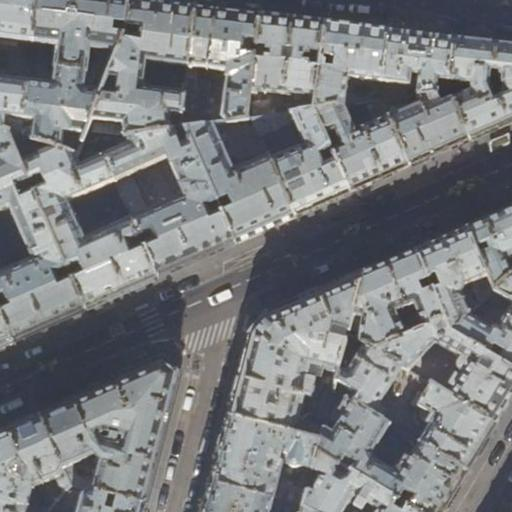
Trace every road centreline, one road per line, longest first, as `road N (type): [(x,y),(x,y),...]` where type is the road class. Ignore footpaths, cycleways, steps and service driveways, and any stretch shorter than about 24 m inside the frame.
road 1 (secondary): [(511,165),(228,291)]
road 2 (secondary): [(228,291),(0,389)]
road 3 (residential): [(171,511),(228,291)]
road 4 (residential): [(511,17),(380,0)]
